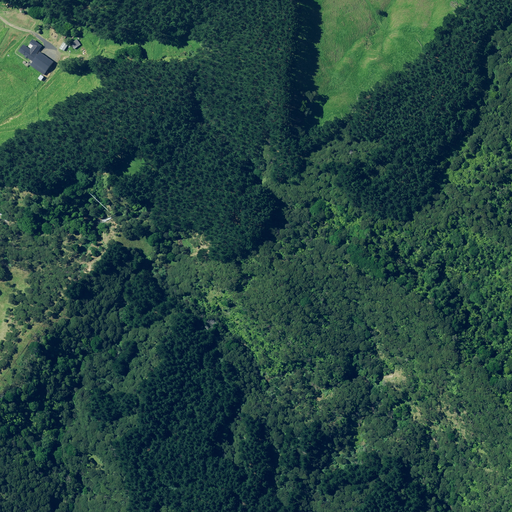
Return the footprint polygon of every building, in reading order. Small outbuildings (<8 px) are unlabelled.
[(50,30),(49,32),(46,38),(46,37),(45,40),(48,42),(48,43),(56,47),(58,43),(57,42),(60,36),(50,30)] [(80,45),(76,40),(71,44),(75,49),(80,45)] [(34,62),(39,55),(37,54),(43,46),(36,41),(33,44),(35,46),(32,49),(25,44),(20,51),(27,56),(26,57),(29,60),(29,59),(34,62)] [(68,45),(64,42),(60,48),(64,51),(68,45)] [(39,55),(34,62),(31,66),(44,75),(54,62),(41,52),(39,55)]
